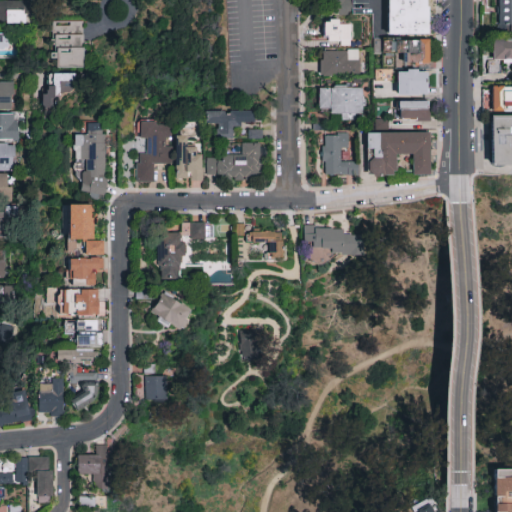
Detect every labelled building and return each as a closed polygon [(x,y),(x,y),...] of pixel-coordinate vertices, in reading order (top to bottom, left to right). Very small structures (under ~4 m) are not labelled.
[(331,0),(331,14),(351,14),(351,0),(331,0)] [(427,35),(427,0),(385,0),(385,35),(427,35)] [(494,11),(495,34),(511,33),(511,0),(494,0),(495,11),(494,11)] [(26,23),(26,9),(4,9),(4,23),(26,23)] [(323,20),(323,40),(350,40),(350,20),(323,20)] [(83,67),(83,21),(53,21),(54,68),(83,67)] [(0,47),(9,48),(9,31),(0,31),(0,47)] [(511,38),(491,38),(490,61),(511,61),(511,38)] [(427,63),(427,40),(389,40),(389,52),(401,52),(401,63),(427,63)] [(359,50),(320,50),(320,75),(359,75),(359,50)] [(386,70),(375,70),(375,78),(386,78),(386,70)] [(426,70),(396,70),(396,95),(426,95),(426,70)] [(55,95),(73,95),(73,73),(43,73),(43,109),(55,109),(55,95)] [(0,83),(0,108),(11,108),(11,83),(0,83)] [(363,118),(363,87),(318,87),(318,109),(330,108),(330,114),(340,114),(340,118),(363,118)] [(511,108),(511,87),(490,87),(490,108),(511,108)] [(428,101),(397,101),(397,120),(428,120),(428,101)] [(253,123),(253,110),(205,111),(205,124),(216,124),(216,139),(233,139),(233,123),(253,123)] [(0,140),(18,140),(18,114),(0,114),(0,140)] [(488,165),(511,165),(511,115),(488,115),(488,165)] [(171,122),(138,121),(137,138),(145,138),(145,154),(136,154),(135,182),(153,182),(153,163),(169,164),(171,122)] [(79,135),(78,197),(104,197),(105,128),(87,128),(87,135),(79,135)] [(394,155),(411,154),(411,175),(429,175),(429,132),(365,132),(365,155),(366,155),(366,176),(394,176),(394,155)] [(356,175),(356,163),(347,163),(347,134),(321,134),(321,175),(356,175)] [(200,145),(185,145),(185,135),(174,135),(174,180),(200,180),(200,145)] [(14,143),(0,143),(0,171),(14,171),(14,143)] [(206,180),(259,179),(258,143),(230,143),(231,156),(205,157),(206,180)] [(7,174),(0,174),(0,231),(8,231),(7,174)] [(92,204),(66,203),(66,240),(83,241),(83,255),(102,255),(103,240),(92,240),(92,204)] [(211,224),(190,224),(190,238),(211,238),(211,224)] [(343,228),(304,226),(303,245),(312,246),(312,253),(360,255),(361,235),(343,234),(343,228)] [(281,258),(281,231),(246,231),(246,258),(281,258)] [(156,233),(155,279),(180,280),(181,233),(156,233)] [(101,268),(101,258),(68,258),(68,284),(94,284),(94,268),(101,268)] [(0,304),(13,305),(14,284),(0,283),(0,304)] [(96,290),(55,290),(55,315),(96,315),(96,290)] [(149,315),(180,331),(191,309),(159,294),(149,315)] [(0,343),(11,345),(14,324),(0,321),(0,343)] [(95,321),(73,321),(73,346),(102,346),(102,332),(95,332),(95,321)] [(241,327),(240,356),(257,357),(258,328),(241,327)] [(96,372),(78,372),(77,365),(96,365),(96,349),(56,350),(56,362),(67,362),(68,384),(74,384),(74,405),(97,405),(96,372)] [(164,375),(142,375),(142,399),(164,399),(164,375)] [(38,383),(38,417),(63,417),(63,379),(49,379),(49,383),(38,383)] [(0,400),(0,425),(29,419),(24,395),(0,400)] [(106,446),(96,446),(96,455),(76,455),(76,475),(93,475),(92,488),(106,489),(106,446)] [(27,456),(16,456),(16,481),(27,481),(27,456)] [(50,502),(50,457),(32,457),(32,502),(50,502)] [(493,511),(511,511),(511,471),(493,471),(493,511)] [(0,483),(12,483),(12,475),(0,475),(0,483)] [(92,506),(92,498),(79,498),(79,506),(92,506)] [(418,509),(418,511),(437,511),(433,502),(418,509)]
